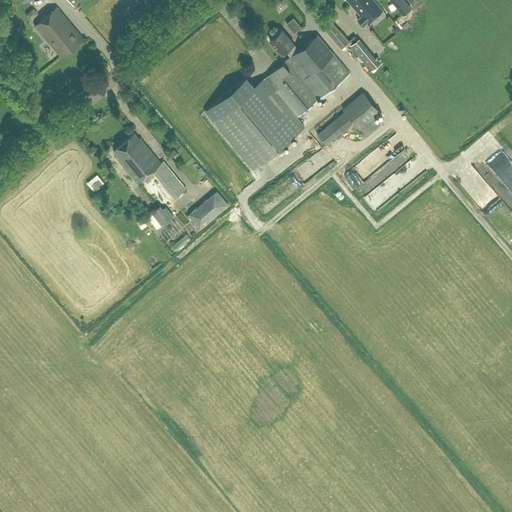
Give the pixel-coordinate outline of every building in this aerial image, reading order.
[(366,22),(367,23),(383,9),(375,0),(347,0),(360,15),(357,18),(363,25),(366,22)] [(389,0),(402,14),(410,7),(404,0),(389,0)] [(60,56),(82,37),(56,6),(34,24),(60,56)] [(330,20),(323,25),(339,45),(346,39),(330,20)] [(281,53),(285,50),(290,56),(298,49),(281,29),(269,39),(281,53)] [(285,60),(318,99),(350,72),(318,33),(298,49),(290,56),(285,60)] [(285,60),(264,77),(297,116),(318,99),(285,60)] [(246,75),(205,109),(213,119),(253,167),(282,144),(285,148),(290,144),(286,140),(304,125),(297,116),(264,77),(254,85),(246,75)] [(359,128),(379,111),(363,91),(342,108),(345,111),(318,134),(326,144),(353,121),(359,128)] [(138,180),(160,162),(140,137),(139,138),(134,132),(114,149),(117,153),(115,155),(136,181),(138,180)] [(338,146),(344,158),(354,153),(348,141),(338,146)] [(179,155),(174,148),(170,152),(175,158),(179,155)] [(478,180),(496,205),(502,200),(477,166),(470,171),(468,168),(458,175),(467,188),(478,180)] [(162,181),(171,191),(181,183),(172,172),(168,167),(158,176),(162,181)] [(185,187),(181,183),(171,191),(175,196),(185,187)] [(198,206),(188,214),(200,228),(215,215),(227,204),(222,199),(216,191),(198,206)] [(173,216),(164,205),(161,208),(158,205),(150,211),(162,225),(173,216)] [(185,242),(191,238),(189,234),(182,237),(185,242)]
